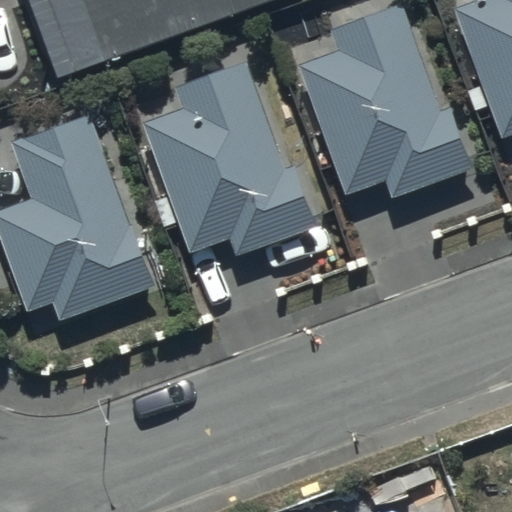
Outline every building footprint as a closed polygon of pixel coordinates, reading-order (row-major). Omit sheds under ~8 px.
[(27,0),(60,85),(288,0),(27,0)] [(511,0),(490,0),(455,13),(504,141),(511,138),(511,0)] [(338,54),(299,69),(346,196),(384,182),(391,201),(473,171),(451,111),(441,114),(402,6),(330,32),(338,54)] [(184,112),(143,126),(190,255),(231,240),(237,258),(319,229),(296,165),(285,169),(247,63),(175,89),(184,112)] [(33,199),(0,210),(0,237),(28,312),(54,302),(62,322),(153,288),(90,117),(11,144),(33,199)] [(373,511),(371,494),(303,505),(304,511),(373,511)]
